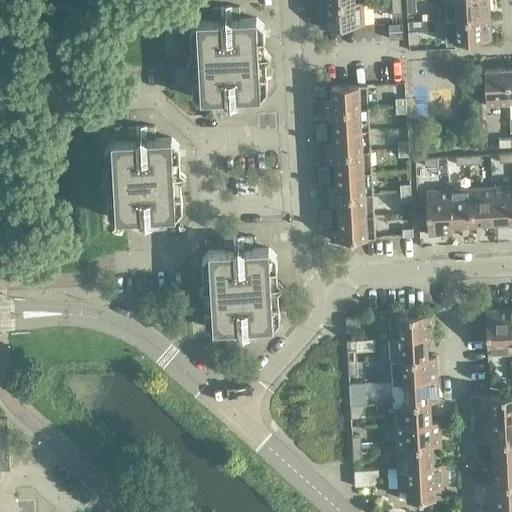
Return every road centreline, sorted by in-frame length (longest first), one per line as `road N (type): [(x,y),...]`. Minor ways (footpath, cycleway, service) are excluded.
road 1 (residential): [(0,317),(68,314),(109,322),(147,341),(239,417)]
road 2 (residential): [(511,265),(358,274),(333,303)]
road 3 (residential): [(333,303),(239,417)]
road 4 (residential): [(346,511),(239,417)]
